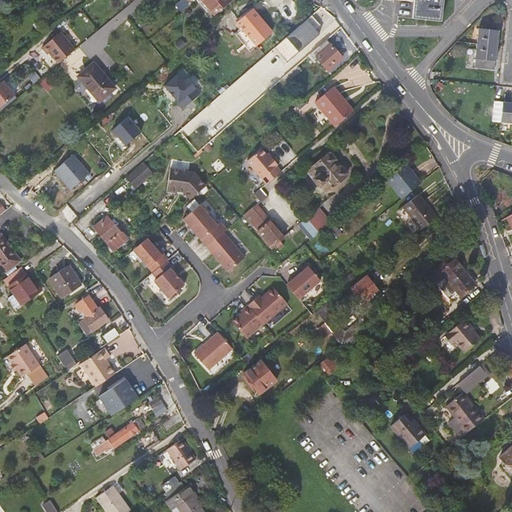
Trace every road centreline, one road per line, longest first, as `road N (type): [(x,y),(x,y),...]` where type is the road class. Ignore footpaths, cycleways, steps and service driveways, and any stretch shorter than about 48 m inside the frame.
road 1 (residential): [(152,342),(101,268),(0,178)]
road 2 (unknown): [(397,78),(274,185),(298,223)]
road 3 (residential): [(239,511),(209,436),(152,342)]
road 4 (secondary): [(457,169),(511,323)]
